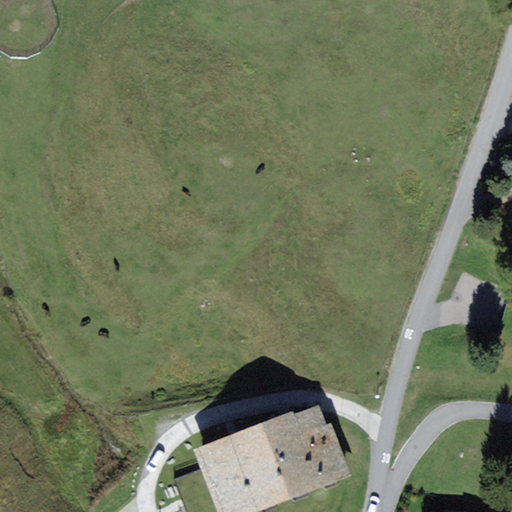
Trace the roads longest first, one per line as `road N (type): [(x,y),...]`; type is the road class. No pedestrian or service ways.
road 1 (residential): [(373,511),(408,342),(511,52)]
road 2 (unknown): [(144,511),(143,471),(153,444),(203,413),(273,395),(387,429)]
